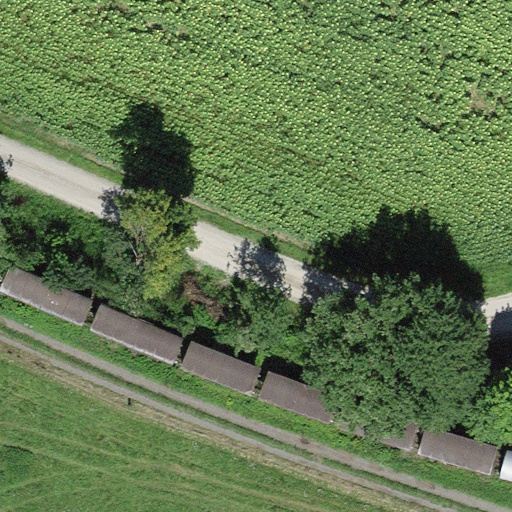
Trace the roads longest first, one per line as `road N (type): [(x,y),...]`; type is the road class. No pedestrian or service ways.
road 1 (track): [(0,157),(388,307),(511,309)]
road 2 (track): [(479,511),(227,426),(0,324)]
